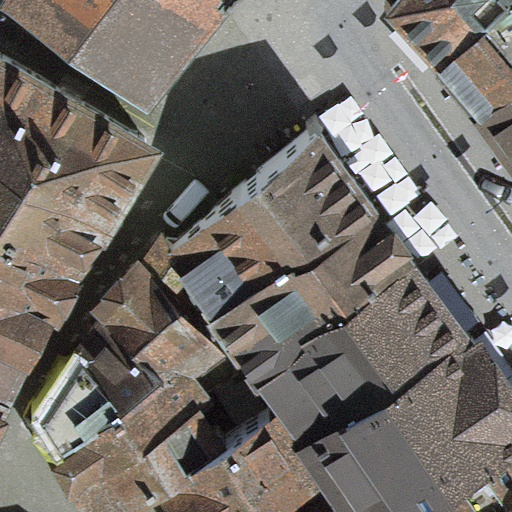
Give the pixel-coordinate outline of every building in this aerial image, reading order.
[(0,0),(0,5),(148,111),(237,0),(0,0)] [(439,74),(511,11),(511,0),(396,0),(386,11),(439,74)] [(511,11),(439,74),(480,123),(511,99),(511,11)] [(0,180),(115,235),(167,149),(0,54),(0,180)] [(511,99),(480,123),(475,128),(511,179),(511,99)] [(315,132),(171,248),(207,319),(362,194),(315,132)] [(115,235),(0,180),(0,293),(54,325),(58,329),(115,235)] [(362,194),(207,319),(253,384),(411,260),(362,194)] [(182,278),(158,230),(103,289),(85,309),(93,319),(83,336),(72,353),(32,416),(57,459),(195,373),(221,352),(169,290),(182,278)] [(411,260),(253,384),(273,411),(295,449),(467,336),(411,260)] [(0,293),(0,401),(11,407),(54,325),(0,293)] [(511,384),(477,332),(467,336),(295,449),(319,486),(335,511),(432,511),(433,511),(511,451),(511,384)] [(59,480),(80,511),(131,511),(158,497),(227,448),(199,404),(210,394),(195,373),(57,459),(49,465),(59,480)] [(0,442),(8,424),(3,422),(11,407),(0,401),(0,442)] [(158,497),(167,511),(283,511),(319,486),(295,449),(273,411),(227,448),(158,497)] [(511,511),(511,451),(433,511),(511,511)]
